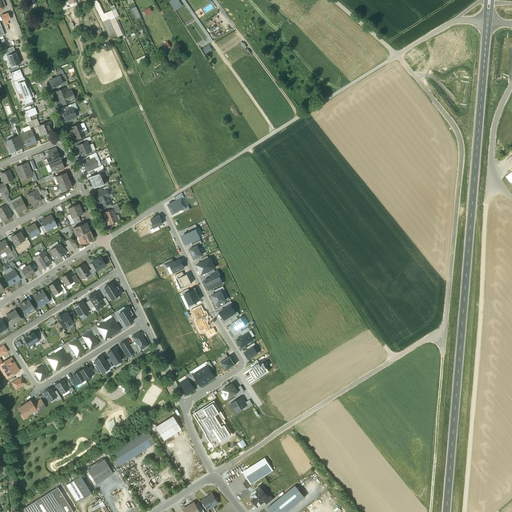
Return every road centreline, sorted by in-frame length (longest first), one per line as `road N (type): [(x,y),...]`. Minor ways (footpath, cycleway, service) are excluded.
road 1 (tertiary): [(489,0),(446,511)]
road 2 (track): [(450,120),(461,157),(443,336),(425,339),(214,470)]
road 3 (track): [(159,204),(450,22)]
road 4 (track): [(464,511),(485,209),(499,182)]
road 5 (residential): [(119,270),(7,340),(37,388),(143,321)]
road 6 (track): [(248,148),(393,359)]
road 7 (residential): [(104,240),(159,204),(241,363),(237,370)]
road 8 (track): [(180,191),(90,2),(82,0)]
road 9 (track): [(443,336),(430,511)]
road 10 (track): [(450,120),(397,55),(334,0)]
road 11 (track): [(275,131),(183,0)]
road 12 (residential): [(5,0),(61,140)]
road 13 (residential): [(0,305),(104,240)]
road 14 (track): [(0,393),(15,443),(21,511)]
